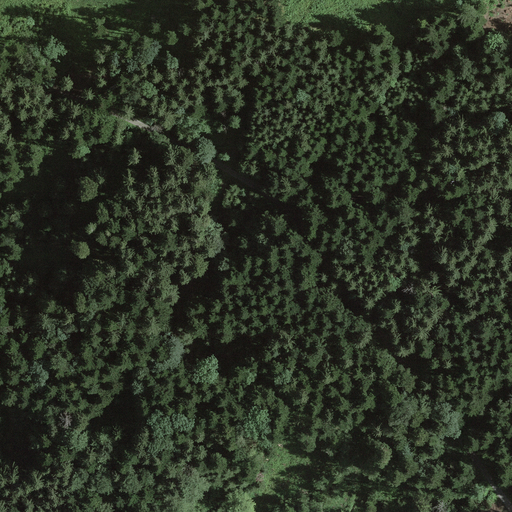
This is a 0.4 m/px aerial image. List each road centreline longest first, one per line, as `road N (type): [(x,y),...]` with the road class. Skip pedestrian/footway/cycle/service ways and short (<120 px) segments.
road 1 (track): [(0,63),(147,125),(285,204),(511,506)]
road 2 (track): [(511,184),(285,204)]
